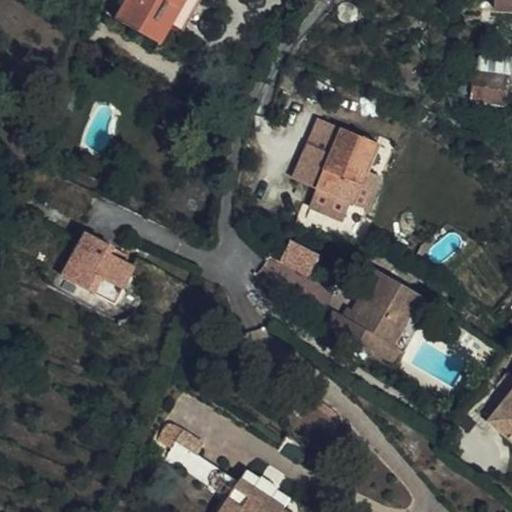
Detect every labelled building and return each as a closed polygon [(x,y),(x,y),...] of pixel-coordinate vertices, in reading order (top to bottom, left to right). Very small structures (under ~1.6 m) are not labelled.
[(197,0),(130,0),(119,19),(162,43),(174,24),(182,28),(197,0)] [(511,9),(511,0),(497,0),(498,8),(511,9)] [(361,18),(362,14),(361,10),(358,7),(355,5),(352,4),(347,4),(344,6),(341,9),(340,14),(340,18),(343,22),(346,24),(350,25),(354,25),(358,22),(361,18)] [(476,71),(511,77),(511,76),(511,51),(479,45),(476,71)] [(283,81),(295,86),(302,67),(289,62),(283,81)] [(460,95),(473,98),(476,71),(465,69),(460,95)] [(473,98),(508,104),(511,77),(476,71),(473,98)] [(60,100),(74,105),(81,83),(68,78),(60,100)] [(335,160),(350,126),(341,122),(327,157),(335,160)] [(384,140),(350,126),(335,160),(332,168),(323,188),(318,186),(310,202),(360,221),(376,185),(366,180),(384,140)] [(294,176),(318,186),(323,188),(332,168),(323,164),(303,156),(294,176)] [(332,168),(335,160),(327,157),(323,164),(332,168)] [(101,283),(124,292),(134,271),(112,261),(115,252),(81,236),(60,283),(95,298),(101,283)] [(313,274),(321,249),(289,239),(282,264),(313,274)] [(367,279),(354,305),(363,310),(359,318),(345,310),(336,304),(327,319),(393,356),(400,343),(395,339),(414,306),(421,309),(431,293),(410,282),(376,263),(366,278),(367,279)] [(116,307),(124,292),(101,283),(95,298),(116,307)] [(363,310),(354,305),(349,302),(345,310),(359,318),(363,310)] [(311,387),(307,393),(340,417),(344,412),(311,387)] [(511,436),(511,388),(488,418),(511,436)] [(340,417),(307,393),(297,406),(331,430),(340,417)] [(174,435),(182,423),(173,417),(163,417),(153,434),(169,444),(174,435)] [(204,437),(182,423),(174,435),(196,450),(204,437)] [(233,482),(237,476),(221,466),(214,467),(209,475),(211,483),(226,492),(241,502),(248,491),(233,482)] [(240,471),(237,476),(233,482),(248,491),(241,502),(226,492),(213,511),(296,511),(283,503),(285,500),(240,471)]
